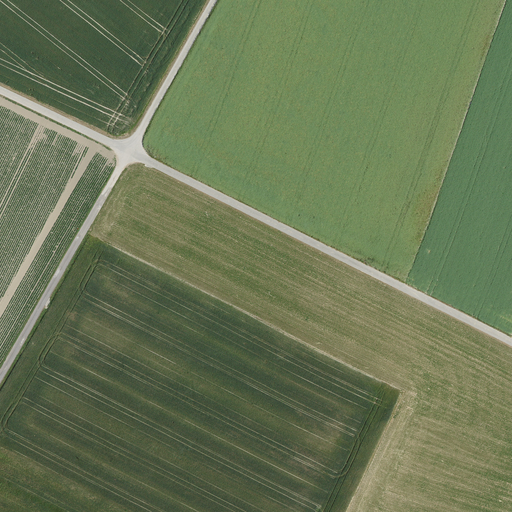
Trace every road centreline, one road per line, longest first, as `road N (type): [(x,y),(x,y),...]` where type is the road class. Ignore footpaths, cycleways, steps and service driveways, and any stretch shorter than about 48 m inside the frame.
road 1 (unclassified): [(511,344),(127,149)]
road 2 (unclassified): [(0,375),(127,149)]
road 3 (unclassified): [(127,149),(208,0)]
road 4 (unclassified): [(127,149),(0,87)]
